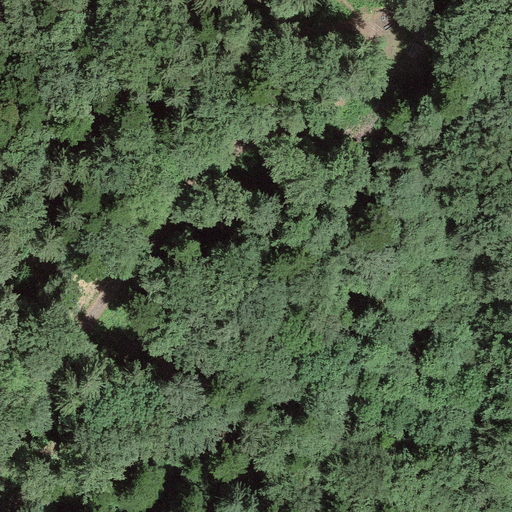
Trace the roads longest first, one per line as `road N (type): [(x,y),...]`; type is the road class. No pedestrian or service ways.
road 1 (track): [(215,155),(67,349),(0,455)]
road 2 (track): [(215,155),(306,116),(364,80),(435,0)]
